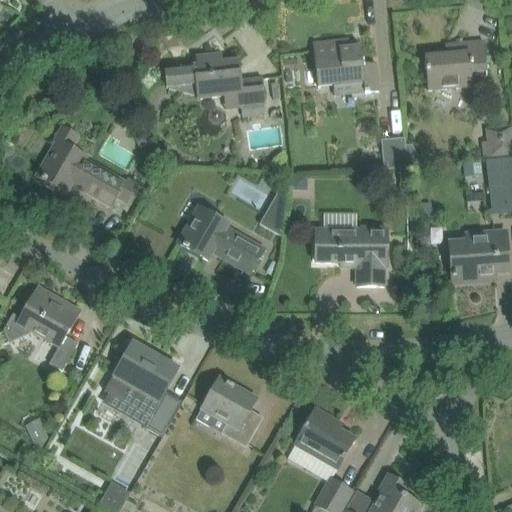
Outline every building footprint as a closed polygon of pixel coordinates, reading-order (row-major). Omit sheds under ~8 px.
[(338,42),(312,45),(317,88),(331,87),(351,85),(352,95),(365,94),(365,95),(378,93),(375,65),(362,66),(360,48),(348,49),(339,50),(338,42)] [(456,56),(424,59),(427,93),(487,87),(483,43),(455,46),(456,56)] [(165,73),(164,73),(165,89),(196,99),(196,100),(221,98),(239,96),(242,119),(265,116),(264,106),(265,106),(262,80),(241,82),(239,62),(221,63),(220,56),(195,58),(196,66),(179,67),(178,67),(177,67),(177,68),(176,68),(175,68),(175,69),(174,69),(174,70),(173,70),(173,71),(173,73),(165,74),(165,73)] [(485,142),(479,143),(481,159),(511,155),(511,126),(484,130),(485,142)] [(56,142),(35,178),(65,195),(71,186),(74,181),(96,193),(93,198),(111,208),(115,200),(124,184),(123,184),(85,161),(86,159),(70,150),(77,136),(60,127),(52,140),(56,142)] [(134,140),(142,155),(152,150),(144,135),(134,140)] [(379,141),(382,171),(405,169),(403,139),(379,141)] [(511,160),(488,163),(493,212),(511,210),(511,160)] [(264,250),(226,229),(228,225),(199,208),(177,245),(207,262),(211,254),(249,276),(264,250)] [(314,264),(340,264),(340,270),(356,269),(356,288),(384,288),(384,269),(386,269),(386,231),(361,231),(361,233),(314,233),(314,264)] [(491,235),(491,242),(449,245),(452,285),(495,281),(494,274),(508,273),(505,234),(491,235)] [(59,348),(49,365),(62,372),(77,345),(65,338),(79,313),(64,305),(61,310),(35,296),(38,290),(37,290),(19,321),(12,317),(2,335),(7,345),(33,333),(59,348)] [(182,403),(165,394),(178,370),(131,343),(103,393),(149,419),(143,429),(162,439),(182,403)] [(219,379),(201,409),(228,425),(222,436),(245,449),(258,427),(245,420),(256,401),(219,379)] [(65,397),(61,405),(67,409),(72,401),(65,397)] [(314,411),(294,445),(336,469),(338,470),(354,441),(333,428),(336,423),(314,411)] [(34,447),(35,446),(38,453),(47,440),(48,440),(39,420),(25,427),(34,447)] [(396,493),(401,484),(387,476),(379,492),(381,493),(370,511),(417,511),(421,507),(396,493)] [(332,481),(317,506),(327,511),(344,511),(345,511),(342,509),(352,493),(332,481)]
